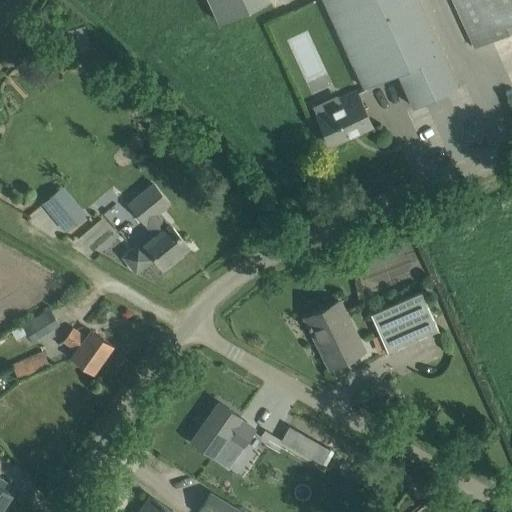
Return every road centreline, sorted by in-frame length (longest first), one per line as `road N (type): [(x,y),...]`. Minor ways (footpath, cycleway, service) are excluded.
road 1 (unclassified): [(196,334),(226,298),(279,258),(511,152)]
road 2 (residential): [(511,507),(196,334)]
road 3 (unclassified): [(72,511),(196,334)]
